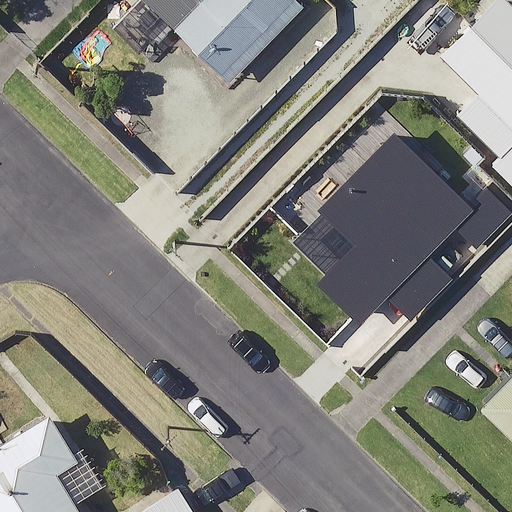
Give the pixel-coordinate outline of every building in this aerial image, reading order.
[(294,0),(138,0),(166,26),(222,79),(296,1),(294,0)] [(394,0),(374,0),(385,10),(394,0)] [(395,103),(354,65),(314,108),(355,146),(395,103)] [(485,199),(399,114),(339,175),(360,195),(306,250),(372,314),(450,234),(485,199)] [(511,123),(492,124),(493,162),(511,161),(511,123)] [(511,368),(473,407),(511,445),(511,368)] [(47,408),(4,435),(0,428),(0,511),(73,511),(67,501),(94,484),(47,408)] [(184,511),(170,488),(132,511),(184,511)]
